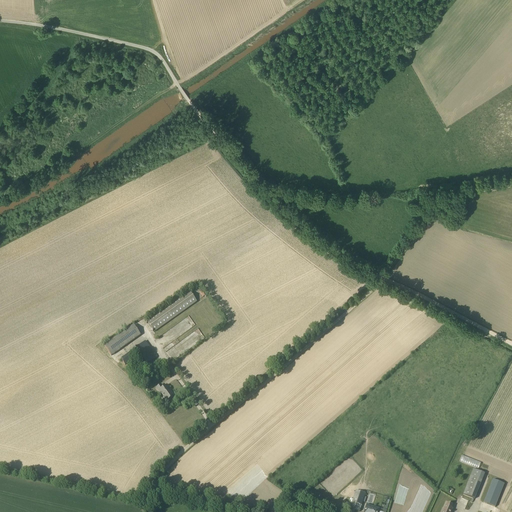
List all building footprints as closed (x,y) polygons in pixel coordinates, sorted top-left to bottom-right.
[(154,332),(197,302),(189,291),(146,321),(154,332)] [(140,335),(133,325),(104,346),(111,356),(140,335)] [(142,368),(156,357),(144,341),(120,359),(125,365),(135,358),(142,368)] [(163,388),(161,385),(156,389),(161,396),(162,395),(167,401),(174,396),(169,390),(170,389),(167,385),(163,388)] [(478,468),(480,462),(461,454),(459,461),(478,468)] [(473,469),(470,476),(482,481),(485,474),(473,469)] [(495,507),(502,483),(490,479),(483,503),(495,507)] [(353,511),(355,510),(360,511),(365,493),(355,490),(348,511),(353,511)] [(446,506),(442,511),(451,511),(453,509),(451,508),(453,505),(448,503),(446,506)]
